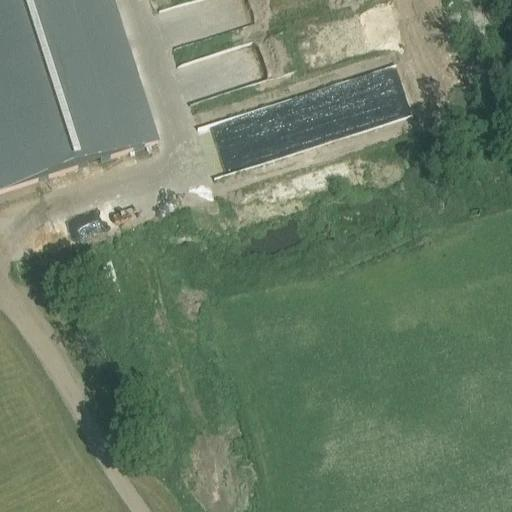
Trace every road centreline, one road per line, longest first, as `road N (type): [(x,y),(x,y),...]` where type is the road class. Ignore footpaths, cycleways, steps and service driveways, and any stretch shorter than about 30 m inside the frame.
road 1 (track): [(150,511),(0,266)]
road 2 (track): [(0,249),(117,198)]
